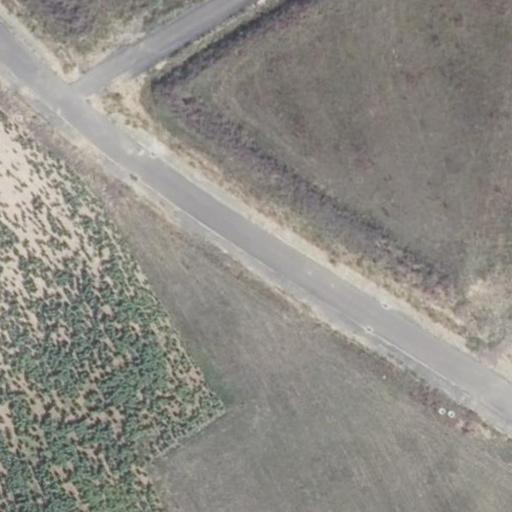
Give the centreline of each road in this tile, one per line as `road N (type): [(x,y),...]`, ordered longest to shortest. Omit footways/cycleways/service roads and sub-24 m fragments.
road 1 (residential): [(106,141),(218,240),(511,411)]
road 2 (residential): [(234,0),(58,104)]
